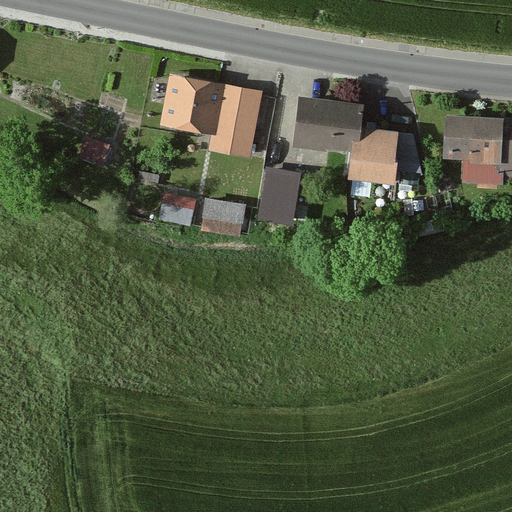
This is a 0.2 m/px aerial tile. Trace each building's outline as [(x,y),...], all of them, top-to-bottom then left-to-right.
[(223,91),(224,84),(167,76),(160,124),(216,133),(213,149),(246,154),(255,95),(223,91)] [(393,181),(397,128),(378,126),(359,125),(360,107),(327,105),(295,102),(292,146),(347,151),(345,177),(393,181)] [(511,115),(441,114),(440,158),(461,159),(460,179),(495,180),(495,169),(511,169),(511,115)] [(80,155),(100,162),(106,144),(86,137),(80,155)] [(257,219),(290,223),(297,172),(265,167),(257,219)] [(192,220),(196,192),(164,187),(160,215),(192,220)] [(238,234),(241,204),(205,200),(202,230),(238,234)]
